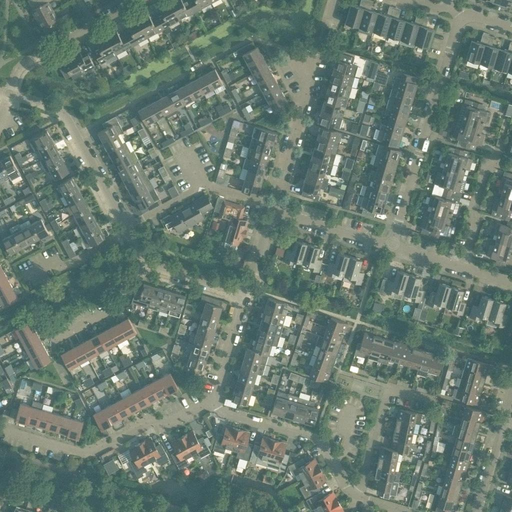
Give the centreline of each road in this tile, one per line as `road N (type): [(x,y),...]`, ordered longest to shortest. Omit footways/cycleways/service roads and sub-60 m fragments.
road 1 (residential): [(275,219),(314,58),(253,39),(77,134)]
road 2 (residential): [(389,247),(463,17)]
road 3 (residential): [(3,429),(85,454),(212,403)]
road 4 (residential): [(357,495),(386,388),(431,399)]
road 5 (residential): [(332,460),(317,440),(212,403)]
road 6 (residential): [(461,267),(486,161),(511,169)]
road 7 (residential): [(50,342),(124,302),(145,263)]
